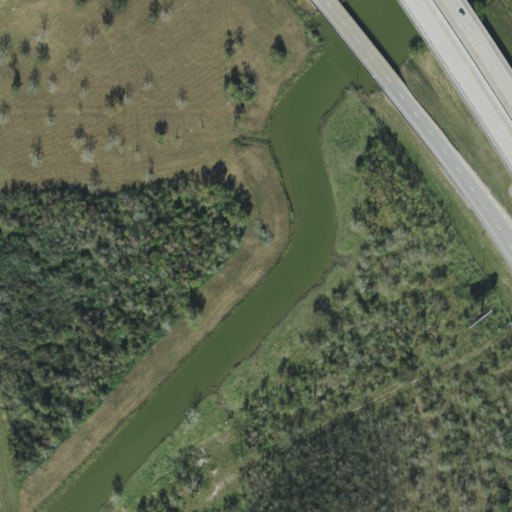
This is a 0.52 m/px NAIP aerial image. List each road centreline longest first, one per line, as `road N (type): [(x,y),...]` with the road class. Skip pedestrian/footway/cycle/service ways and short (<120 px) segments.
road 1 (secondary): [(393,88),(511,249)]
road 2 (motorway): [(411,0),(511,153)]
